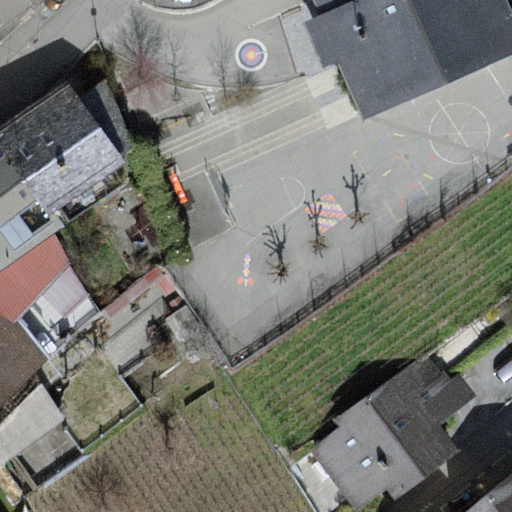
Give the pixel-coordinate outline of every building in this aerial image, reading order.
[(0,0),(0,24),(34,1),(33,0),(0,0)] [(511,18),(504,0),(344,0),(311,14),(355,116),(511,49),(511,18)] [(106,76),(80,94),(121,153),(133,145),(106,76)] [(124,157),(121,153),(80,94),(68,77),(0,123),(0,147),(47,212),(54,207),(124,157)] [(47,212),(0,147),(0,265),(53,230),(64,223),(54,207),(47,212)] [(70,256),(53,230),(0,265),(0,314),(1,313),(15,321),(70,256)] [(0,403),(48,360),(15,321),(1,313),(0,314),(0,403)] [(309,447),(354,506),(383,485),(392,496),(458,446),(439,421),(476,393),(459,371),(448,380),(426,351),(334,419),(338,425),(309,447)] [(511,511),(511,470),(461,511),(511,511)]
